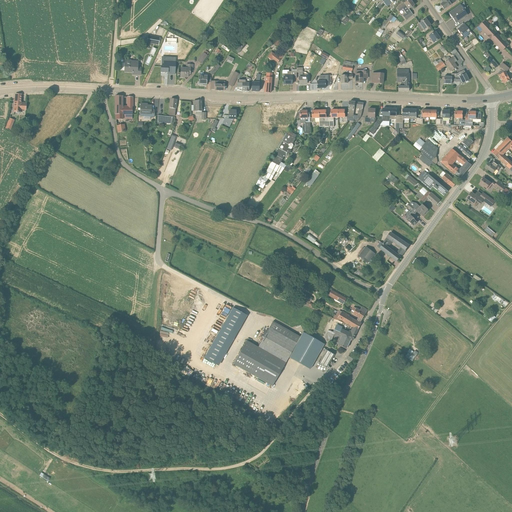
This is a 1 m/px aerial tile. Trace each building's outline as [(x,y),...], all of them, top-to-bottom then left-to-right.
[(403,9),(405,13),(402,16),(405,20),(412,15),(408,10),(414,5),(410,0),(408,0),(407,1),(404,3),(401,6),(397,9),(399,12),(403,9)] [(447,7),(455,2),(454,0),(442,0),(444,3),(441,5),(444,9),(447,7)] [(467,15),(460,5),(449,13),(452,17),(453,19),(456,23),(467,15)] [(390,21),(393,17),(391,15),(383,26),(385,27),(390,21)] [(341,22),(345,25),(349,19),(346,16),(341,22)] [(419,24),(424,30),(426,29),(427,29),(428,28),(429,30),(432,28),(430,26),(426,19),(419,24)] [(505,49),(508,45),(486,21),(480,26),(489,35),(488,36),(491,39),(492,39),(500,47),(502,46),(505,49)] [(470,32),(469,31),(465,25),(462,27),(462,26),(458,30),(464,38),(468,35),(467,34),(470,32)] [(405,35),(398,30),(396,34),(402,39),(405,35)] [(429,37),(433,43),(440,39),(435,32),(429,37)] [(146,43),(158,45),(160,37),(148,35),(146,43)] [(242,41),(234,50),(239,54),(246,45),(242,41)] [(443,52),(446,55),(448,54),(443,47),(440,49),(442,53),(443,52)] [(207,55),(209,53),(205,50),(203,53),(203,52),(197,61),(201,64),(207,55)] [(398,56),(401,55),(399,50),(391,53),(393,58),(398,56)] [(495,68),(498,66),(491,58),(486,51),(483,53),(489,60),(495,68)] [(270,60),(272,57),(278,62),(280,59),(276,55),(272,52),(268,58),(270,60)] [(448,61),(454,69),(457,67),(455,63),(457,61),(454,57),(448,61)] [(445,66),(442,62),(440,59),(436,62),(435,61),(433,63),(438,71),(445,66)] [(125,70),(124,72),(134,72),(134,75),(141,75),(141,68),(137,67),(138,61),(131,61),(131,60),(125,60),(125,62),(121,62),(120,70),(125,70)] [(161,66),(161,73),(168,73),(168,74),(171,74),(172,61),(164,61),(164,66),(161,66)] [(342,69),(352,71),(353,63),(345,61),(343,65),(342,69)] [(451,71),(454,69),(448,61),(445,63),(451,71)] [(214,72),(215,73),(219,66),(215,63),(212,67),(213,68),(209,73),(212,75),(214,72)] [(500,67),(506,72),(509,69),(503,63),(500,67)] [(181,68),(181,77),(188,77),(188,74),(190,75),(190,71),(192,71),(193,65),(186,65),(186,69),(181,68)] [(296,68),(296,72),(296,73),(299,73),(299,84),(307,84),(306,77),(303,78),(302,72),(303,72),(302,68),(296,68)] [(398,91),(408,92),(409,74),(408,69),(397,69),(397,74),(397,83),(398,83),(398,82),(401,82),(401,87),(398,87),(398,91)] [(457,74),(456,74),(456,81),(461,82),(462,84),(469,81),(465,74),(466,74),(464,70),(457,74)] [(355,75),(356,83),(363,83),(362,78),(367,78),(367,71),(361,71),(361,75),(355,75)] [(238,74),(234,72),(227,85),(232,87),(238,74)] [(296,73),(296,72),(287,72),(287,74),(282,74),(282,78),(283,78),(283,85),(292,84),(292,79),(296,79),(296,73)] [(499,76),(501,78),(503,77),(506,82),(510,80),(506,72),(499,76)] [(255,83),(249,82),(249,83),(249,89),(252,89),(252,92),(259,92),(259,83),(259,81),(261,75),(257,74),(256,81),(255,83)] [(372,74),(372,83),(383,84),(383,74),(372,74)] [(456,81),(456,74),(451,74),(451,77),(444,77),(443,84),(451,84),(451,81),(456,81)] [(199,76),(199,84),(203,84),(203,85),(207,85),(207,75),(203,75),(203,76),(199,76)] [(325,81),(317,82),(317,89),(325,88),(325,85),(331,85),(330,75),(325,75),(325,81)] [(341,76),(341,84),(347,83),(347,79),(352,79),(352,75),(341,76)] [(249,83),(249,82),(250,79),(246,77),(245,80),(242,80),(242,91),(245,91),(246,92),(247,92),(248,91),(249,91),(249,89),(249,83)] [(214,90),(224,91),(225,85),(218,84),(218,81),(212,81),(211,90),(214,90)] [(14,112),(22,112),(22,110),(26,110),(26,103),(21,103),(22,94),(15,94),(14,112)] [(116,115),(116,120),(123,120),(123,119),(132,119),(132,105),(132,97),(127,96),(127,106),(122,106),(122,96),(115,96),(115,115),(116,115)] [(201,115),(201,119),(206,120),(206,112),(201,112),(202,112),(202,101),(193,101),(194,111),(195,111),(195,115),(201,115)] [(350,101),(348,116),(354,117),(355,110),(355,108),(360,108),(359,115),(362,116),(364,103),(350,101)] [(151,117),(154,117),(154,111),(151,110),(151,106),(145,105),(145,104),(141,104),(140,116),(151,116),(151,117)] [(375,118),(376,109),(369,109),(368,118),(365,117),(365,122),(371,123),(371,118),(375,118)] [(390,120),(390,119),(390,118),(390,109),(383,109),(383,117),(380,117),(375,124),(381,124),(383,122),(383,119),(390,120)] [(396,123),(399,123),(400,116),(397,115),(397,109),(390,109),(390,118),(390,119),(396,119),(396,123)] [(404,119),(410,119),(410,110),(403,109),(403,116),(400,116),(399,123),(399,128),(403,128),(403,119),(404,119)] [(313,118),(310,118),(310,123),(315,123),(315,118),(319,118),(319,110),(312,111),(313,118)] [(319,110),(319,118),(320,122),(329,122),(329,117),(326,117),(326,110),(319,110)] [(329,117),(329,122),(329,127),(334,127),(334,118),(338,118),(338,110),(331,110),(331,117),(329,117)] [(345,110),(338,110),(338,118),(343,118),(343,122),(348,122),(348,117),(345,117),(345,110)] [(416,124),(419,124),(420,119),(417,118),(417,110),(410,110),(410,119),(416,119),(416,124)] [(420,119),(419,124),(423,124),(423,119),(426,119),(426,117),(430,118),(430,110),(423,110),(423,119),(420,119)] [(235,123),(236,111),(229,111),(228,120),(225,120),(224,126),(228,126),(229,123),(235,123)] [(310,123),(310,118),(308,118),(307,111),(300,111),(300,113),(298,115),(297,119),(301,119),(301,120),(301,121),(302,122),(303,123),(304,123),(302,128),(304,134),(309,134),(310,133),(311,133),(310,123)] [(443,118),(443,119),(439,119),(439,125),(443,125),(443,121),(449,121),(449,118),(450,118),(450,111),(443,111),(443,118)] [(459,125),(466,126),(466,120),(463,120),(463,112),(456,111),(455,118),(459,119),(459,125)] [(466,120),(466,126),(469,126),(473,126),(472,126),(472,119),(476,119),(476,112),(469,112),(469,120),(466,120)] [(9,118),(5,129),(10,131),(14,120),(9,118)] [(348,137),(350,139),(360,125),(358,123),(348,137)] [(118,133),(125,131),(124,124),(117,126),(118,133)] [(293,138),(295,135),(288,132),(272,162),(264,177),(262,179),(267,181),(268,179),(271,181),(280,165),(294,138),(293,138)] [(432,161),(436,157),(436,153),(425,143),(424,142),(419,138),(413,146),(426,157),(432,161)] [(504,142),(496,150),(502,156),(510,148),(511,151),(511,141),(508,138),(504,142)] [(472,155),(466,149),(459,144),(457,147),(470,158),(472,155)] [(472,165),(452,149),(441,162),(460,178),(472,165)] [(496,150),(493,154),(506,166),(510,162),(502,156),(496,150)] [(382,157),(377,152),(372,157),(377,162),(382,157)] [(491,165),(489,163),(485,168),(493,174),(496,169),(498,170),(501,166),(494,160),(491,165)] [(288,164),(284,170),(288,172),(290,169),(292,170),(294,168),(288,164)] [(429,174),(428,174),(424,171),(418,178),(422,182),(430,189),(433,186),(444,196),(448,191),(429,174)] [(457,183),(446,174),(442,178),(453,188),(457,183)] [(406,179),(414,186),(417,182),(409,175),(409,176),(406,179)] [(491,185),(493,183),(487,179),(484,176),(483,178),(481,181),(481,182),(479,185),(484,188),(484,187),(487,189),(490,184),(491,185)] [(496,185),(494,186),(496,188),(497,187),(503,191),(505,187),(498,182),(496,185)] [(288,191),(286,192),(291,196),(296,189),(292,187),(292,188),(289,186),(286,190),(288,191)] [(428,191),(424,196),(419,192),(416,196),(421,200),(424,203),(428,198),(436,205),(440,201),(431,194),(428,191)] [(467,199),(472,202),(470,204),(475,207),(478,203),(480,205),(483,201),(491,207),(495,202),(483,193),(481,195),(478,192),(475,196),(473,194),(471,196),(470,195),(467,199)] [(421,207),(418,205),(415,209),(423,216),(428,210),(423,205),(421,207)] [(412,211),(410,209),(407,212),(407,216),(409,217),(406,220),(413,226),(417,222),(415,220),(415,219),(416,219),(418,217),(419,218),(419,217),(412,211)] [(487,227),(484,230),(492,237),(495,233),(487,227)] [(390,233),(383,244),(387,247),(391,241),(402,248),(397,254),(400,257),(406,250),(409,246),(390,233)] [(387,247),(383,244),(381,242),(377,247),(397,262),(400,257),(397,254),(387,247)] [(359,256),(368,263),(375,254),(365,247),(359,256)] [(332,291),(329,297),(334,300),(333,300),(339,303),(340,303),(343,304),(346,299),(332,291)] [(319,306),(310,302),(312,297),(308,295),(306,299),(302,298),(302,300),(305,301),(303,305),(308,307),(317,311),(319,306)] [(218,363),(247,314),(234,307),(206,356),(218,363)] [(351,313),(358,317),(361,319),(364,314),(363,314),(366,310),(362,307),(360,311),(354,308),(351,313)] [(334,315),(332,318),(334,319),(342,322),(343,321),(353,327),(352,327),(358,329),(360,324),(359,324),(355,322),(349,318),(349,317),(349,316),(349,315),(342,311),(341,312),(339,310),(335,316),(334,315)] [(342,322),(334,319),(333,322),(325,340),(326,342),(330,344),(333,336),(341,339),(338,346),(346,349),(350,340),(339,335),(341,329),(340,329),(342,323),(342,322)] [(258,347),(247,340),(233,364),(272,386),(289,358),(300,337),(273,322),(258,347)] [(345,331),(341,329),(339,335),(350,340),(352,341),(358,329),(352,327),(350,331),(349,331),(348,332),(345,331)] [(289,358),(309,370),(324,344),(303,332),(300,337),(289,358)] [(320,363),(327,367),(334,355),(327,351),(320,363)] [(50,478),(41,473),(39,476),(48,481),(50,478)]
